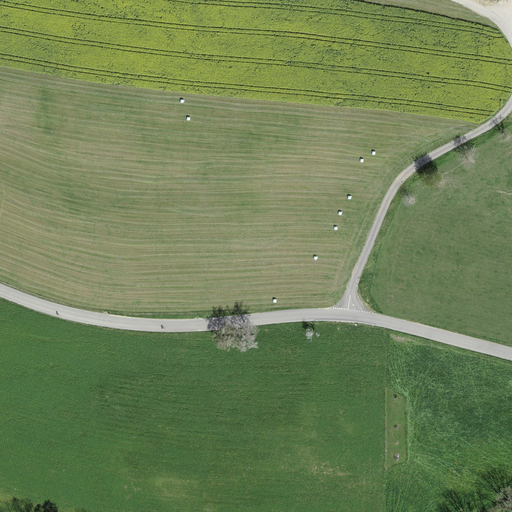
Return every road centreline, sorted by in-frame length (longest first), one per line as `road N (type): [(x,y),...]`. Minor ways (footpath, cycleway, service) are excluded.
road 1 (unclassified): [(0,288),(101,321),(187,326),(343,314),(511,354)]
road 2 (track): [(511,98),(483,126),(399,177),(343,314)]
